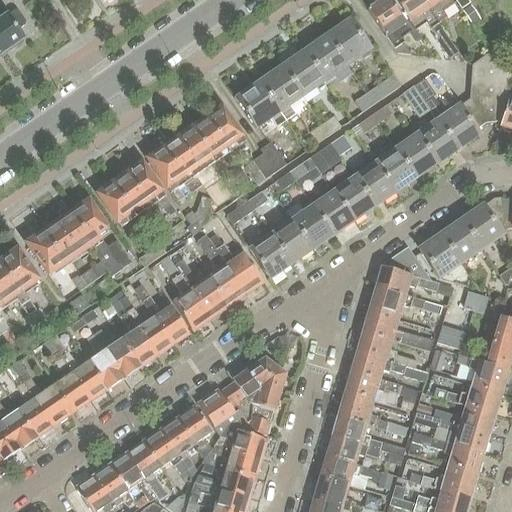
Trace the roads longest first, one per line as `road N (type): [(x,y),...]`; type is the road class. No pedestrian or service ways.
road 1 (residential): [(39,477),(349,264)]
road 2 (secondary): [(0,158),(229,0)]
road 3 (residential): [(276,511),(349,264)]
road 4 (residential): [(349,264),(462,187),(511,174)]
